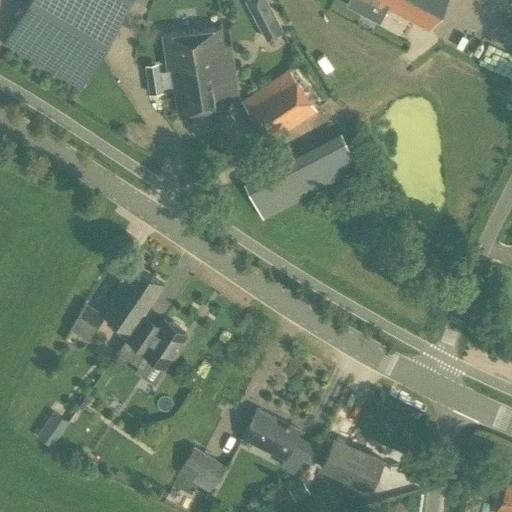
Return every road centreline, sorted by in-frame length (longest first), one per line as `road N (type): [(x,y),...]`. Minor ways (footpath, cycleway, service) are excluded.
road 1 (secondary): [(0,115),(332,334),(448,392)]
road 2 (unclassified): [(448,392),(442,358),(483,240),(511,187)]
road 3 (unclassified): [(432,511),(448,392)]
